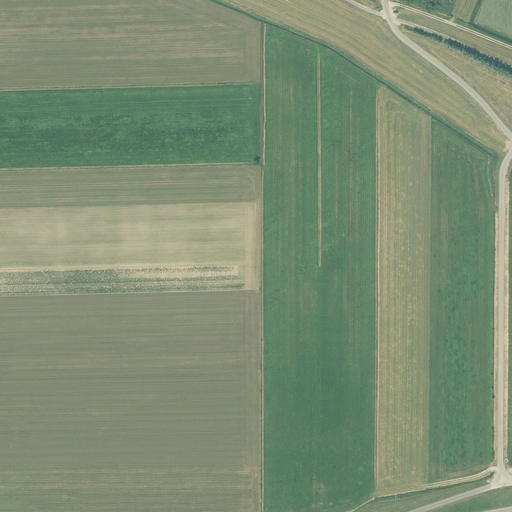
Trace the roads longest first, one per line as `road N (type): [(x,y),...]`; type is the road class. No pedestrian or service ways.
road 1 (tertiary): [(511,153),(501,176),(503,479)]
road 2 (tertiary): [(511,137),(464,85),(408,42),(384,0)]
